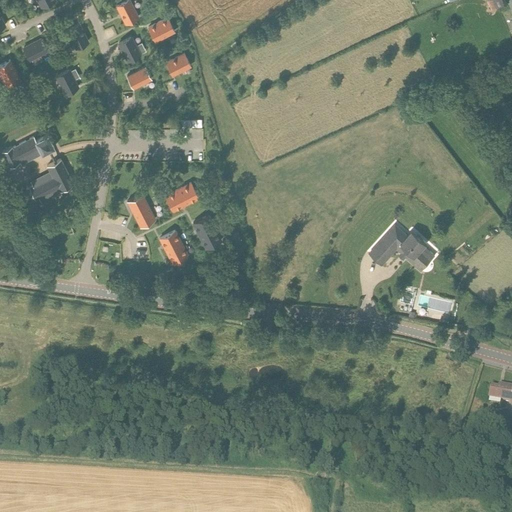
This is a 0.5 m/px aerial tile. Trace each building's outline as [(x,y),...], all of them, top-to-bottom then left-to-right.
[(125,24),(138,17),(130,0),(117,7),(125,24)] [(155,39),(173,30),(167,17),(148,27),(155,39)] [(66,30),(75,48),(88,41),(79,24),(66,30)] [(128,60),(140,54),(131,36),(119,43),(128,60)] [(41,38),(23,47),(29,60),(47,51),(41,38)] [(172,75),(190,66),(184,53),(166,62),(172,75)] [(10,60),(0,64),(0,74),(6,86),(20,79),(10,60)] [(127,75),(133,88),(151,79),(145,66),(127,75)] [(69,69),(56,76),(65,93),(78,87),(69,69)] [(181,119),(182,127),(202,127),(201,119),(181,119)] [(9,166),(19,161),(18,160),(32,153),(34,157),(54,147),(48,134),(36,140),(33,136),(12,147),(12,146),(11,146),(2,151),(9,166)] [(60,158),(47,165),(52,176),(29,187),(36,199),(58,188),(60,190),(73,183),(60,158)] [(144,179),(137,183),(139,187),(146,183),(144,179)] [(165,182),(158,185),(160,190),(168,186),(165,182)] [(165,195),(173,211),(198,198),(191,182),(165,195)] [(140,226),(155,219),(142,193),(127,201),(140,226)] [(193,223),(206,248),(221,240),(208,215),(193,223)] [(397,249),(420,270),(434,255),(425,246),(427,244),(411,230),(405,237),(395,228),(383,241),(386,243),(374,258),(382,265),(397,249)] [(175,230),(159,238),(172,263),(188,255),(175,230)] [(241,239),(238,232),(233,234),(237,241),(241,239)] [(172,268),(165,272),(167,276),(175,272),(172,268)] [(501,388),(491,386),(489,398),(511,402),(511,387),(502,386),(501,388)]
